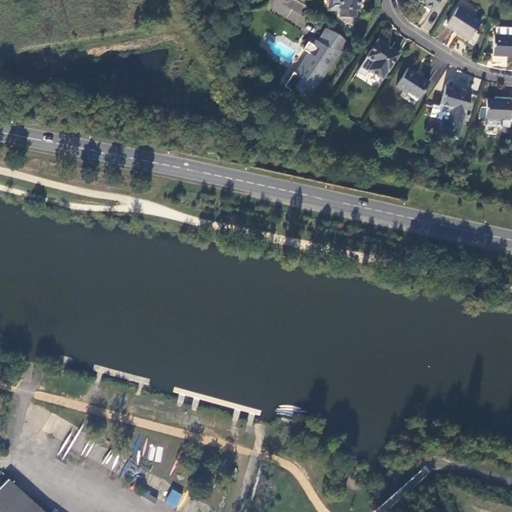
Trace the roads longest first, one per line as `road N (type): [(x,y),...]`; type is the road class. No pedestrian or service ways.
road 1 (primary): [(0,132),(511,240)]
road 2 (residential): [(511,79),(469,70),(409,34),(386,0)]
